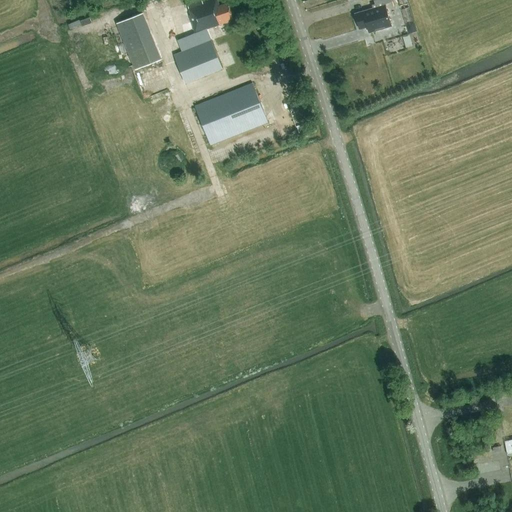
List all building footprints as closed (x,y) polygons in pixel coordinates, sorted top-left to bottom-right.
[(227,20),(233,18),(228,4),(220,6),(217,0),(207,0),(203,1),(202,0),(196,0),(187,3),(191,15),(190,15),(195,32),(228,22),(227,20)] [(397,35),(409,32),(402,4),(409,2),(408,0),(392,0),(399,25),(395,26),(397,35)] [(360,29),(379,23),(374,8),(355,13),(360,29)] [(134,69),(161,59),(144,11),(117,21),(134,69)] [(119,68),(121,65),(123,63),(124,60),(125,56),(125,53),(125,50),(124,47),(123,44),(121,41),(120,38),(117,36),(115,34),(112,32),(109,31),(106,30),(102,30),(99,30),(96,31),(93,32),(90,33),(87,35),(85,38),(83,40),(81,43),(80,46),(79,49),(79,53),(79,56),(80,59),(81,62),(82,65),(84,68),(87,70),(89,72),(92,74),(95,75),(98,76),(102,76),(105,76),(108,75),(111,74),(114,72),(117,70),(119,68)] [(222,68),(211,39),(174,53),(185,83),(222,68)] [(195,105),(210,145),(268,122),(253,83),(195,105)] [(97,96),(110,133),(142,122),(129,85),(97,96)]
